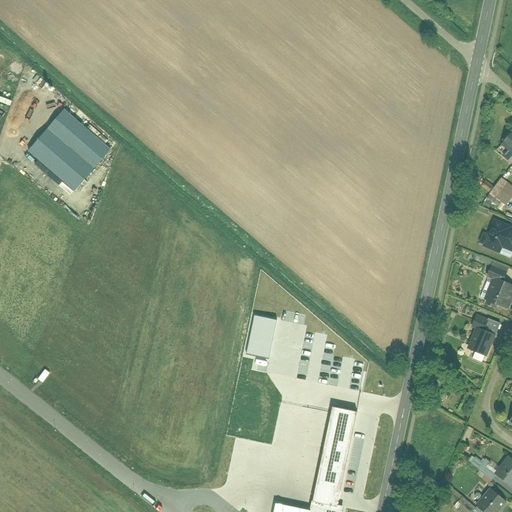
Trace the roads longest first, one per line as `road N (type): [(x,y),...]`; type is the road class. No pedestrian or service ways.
road 1 (tertiary): [(479,60),(384,511)]
road 2 (unclassified): [(0,376),(171,511)]
